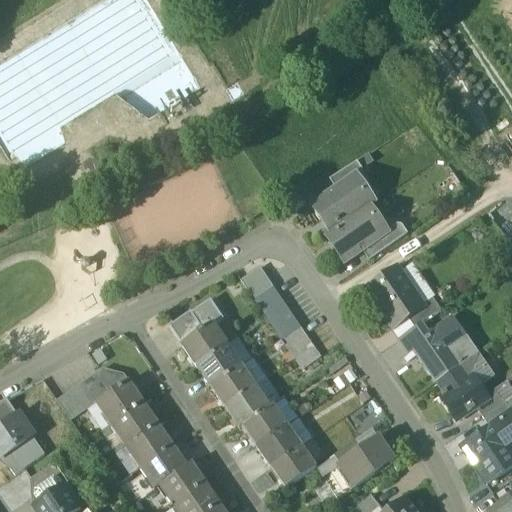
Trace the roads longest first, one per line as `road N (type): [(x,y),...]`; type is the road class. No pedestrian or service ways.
road 1 (residential): [(264,241),(295,246),(449,462),(465,511)]
road 2 (residential): [(259,511),(126,317)]
road 3 (residential): [(126,317),(264,241)]
road 4 (residential): [(0,387),(126,317)]
